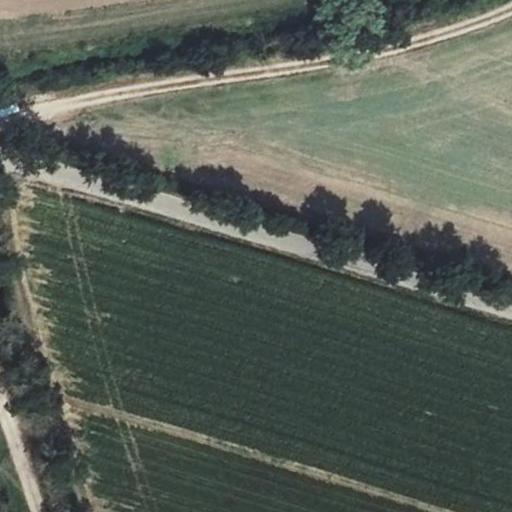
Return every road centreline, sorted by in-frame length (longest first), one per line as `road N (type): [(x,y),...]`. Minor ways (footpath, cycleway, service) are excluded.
road 1 (unclassified): [(0,155),(511,310)]
road 2 (track): [(511,9),(349,62),(0,119)]
